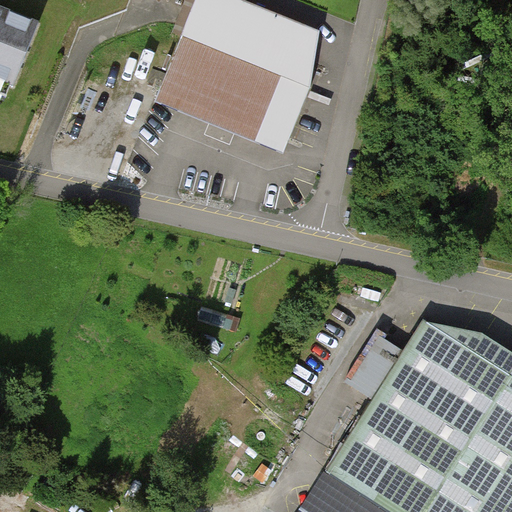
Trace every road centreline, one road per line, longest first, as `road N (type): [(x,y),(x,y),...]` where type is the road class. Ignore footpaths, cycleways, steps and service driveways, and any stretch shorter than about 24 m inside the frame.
road 1 (residential): [(0,172),(321,246)]
road 2 (residential): [(321,246),(376,0)]
road 3 (residential): [(321,246),(511,290)]
